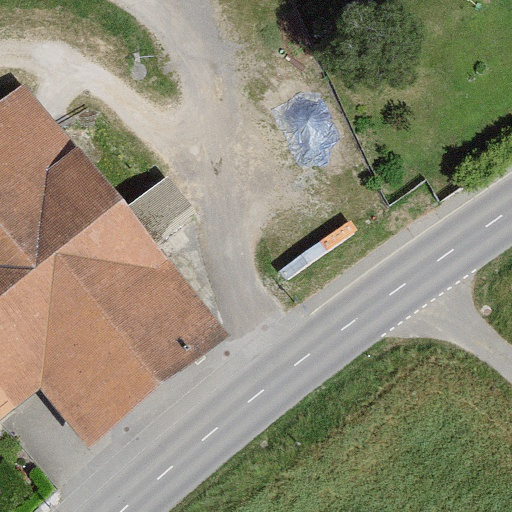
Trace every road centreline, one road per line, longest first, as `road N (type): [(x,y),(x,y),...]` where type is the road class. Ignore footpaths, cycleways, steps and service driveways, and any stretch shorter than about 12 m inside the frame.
road 1 (secondary): [(131,511),(405,284),(511,215)]
road 2 (track): [(405,284),(511,381)]
